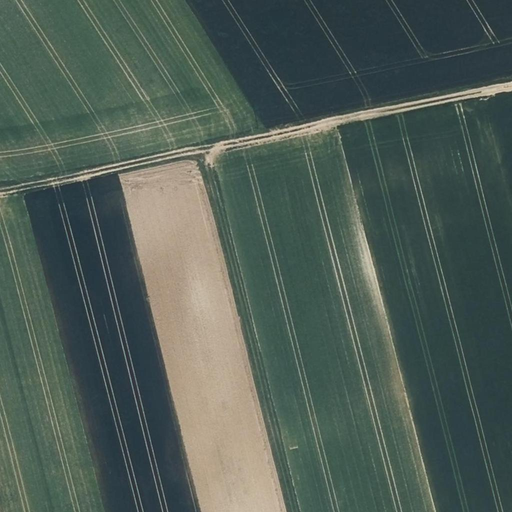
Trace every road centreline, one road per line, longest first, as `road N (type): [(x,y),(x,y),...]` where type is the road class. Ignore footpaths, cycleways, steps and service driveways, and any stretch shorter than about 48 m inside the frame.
road 1 (track): [(511,86),(0,192)]
road 2 (track): [(208,150),(297,511)]
